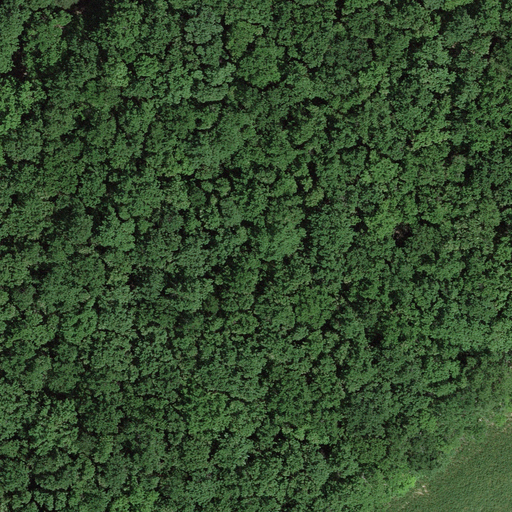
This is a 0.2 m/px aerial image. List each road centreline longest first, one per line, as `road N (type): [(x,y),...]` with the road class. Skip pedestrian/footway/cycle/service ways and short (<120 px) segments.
road 1 (unclassified): [(334,511),(511,353)]
road 2 (track): [(96,0),(0,89)]
